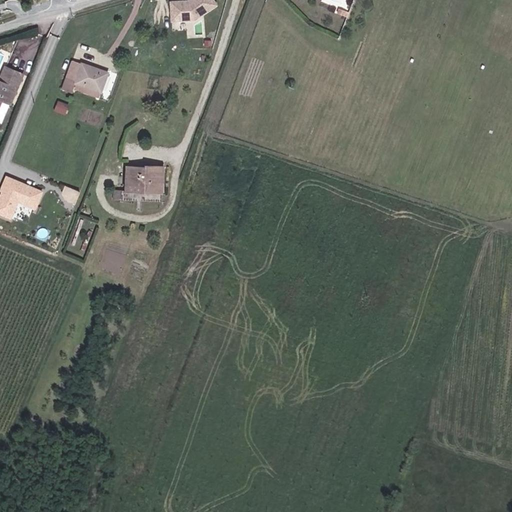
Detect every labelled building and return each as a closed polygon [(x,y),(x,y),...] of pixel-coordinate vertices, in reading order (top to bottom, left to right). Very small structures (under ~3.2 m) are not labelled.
[(76,84),(101,92),(108,73),(80,63),(80,65),(72,62),(63,89),(73,92),(74,88),(76,84)] [(9,103),(22,74),(5,67),(0,77),(0,106),(3,100),(9,103)] [(99,98),(101,92),(76,84),(74,88),(99,98)] [(126,166),(126,187),(144,188),(144,192),(163,193),(164,166),(146,166),(146,167),(126,166)] [(38,208),(45,189),(7,174),(0,193),(0,212),(14,218),(20,202),(38,208)] [(78,201),(82,191),(67,184),(62,195),(78,201)]
